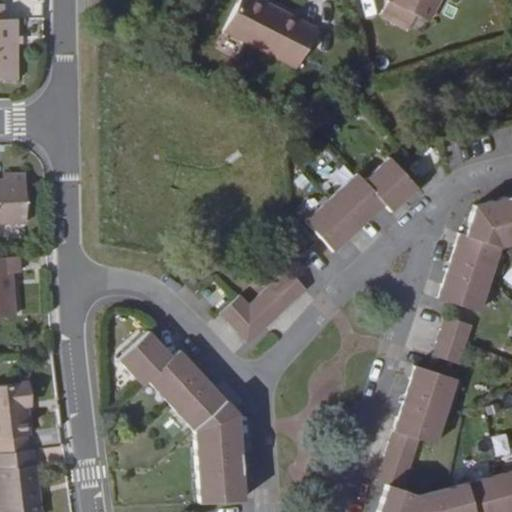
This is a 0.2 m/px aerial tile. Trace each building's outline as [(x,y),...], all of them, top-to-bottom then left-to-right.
[(294,69),(314,28),(253,0),(236,0),(221,33),(294,69)] [(391,0),(426,19),(436,0),(391,0)] [(6,7),(0,6),(0,69),(9,69),(6,7)] [(403,200),(414,189),(385,160),(361,182),(354,175),(302,223),(330,254),(355,231),(381,208),(387,214),(403,200)] [(0,208),(19,209),(19,166),(0,166),(0,208)] [(497,247),(511,242),(511,196),(506,198),(503,197),(471,206),(461,236),(455,234),(434,298),(475,311),(497,247)] [(5,261),(13,261),(12,243),(0,244),(0,306),(9,305),(5,261)] [(280,313),(304,290),(285,272),(247,307),(237,297),(218,315),(246,345),(280,313)] [(192,296),(198,289),(187,277),(180,284),(192,296)] [(456,365),(468,326),(442,319),(430,357),(456,365)] [(178,353),(172,359),(147,333),(117,361),(141,387),(145,383),(192,433),(197,504),(241,501),(238,449),(235,413),(200,376),(178,353)] [(432,444),(453,381),(411,367),(374,481),(385,485),(376,511),(511,511),(511,469),(418,495),(400,489),(417,439),(432,444)] [(0,440),(23,437),(21,421),(25,421),(21,390),(24,390),(21,368),(0,371),(0,440)] [(0,509),(39,504),(28,436),(23,437),(0,440),(0,509)]
